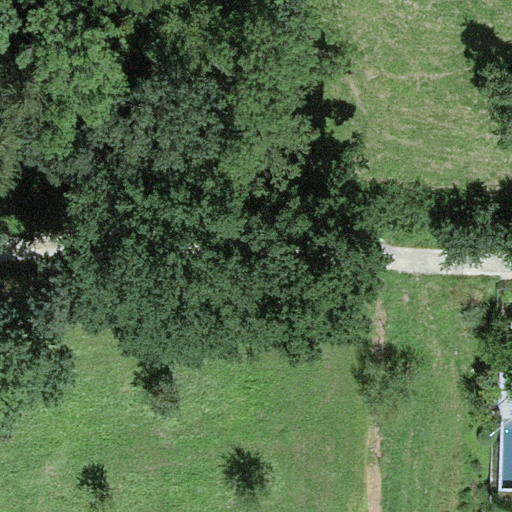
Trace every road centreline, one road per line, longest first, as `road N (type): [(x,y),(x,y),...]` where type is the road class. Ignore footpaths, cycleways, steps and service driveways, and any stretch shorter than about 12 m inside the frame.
road 1 (track): [(351,253),(0,246)]
road 2 (residential): [(511,252),(351,253)]
